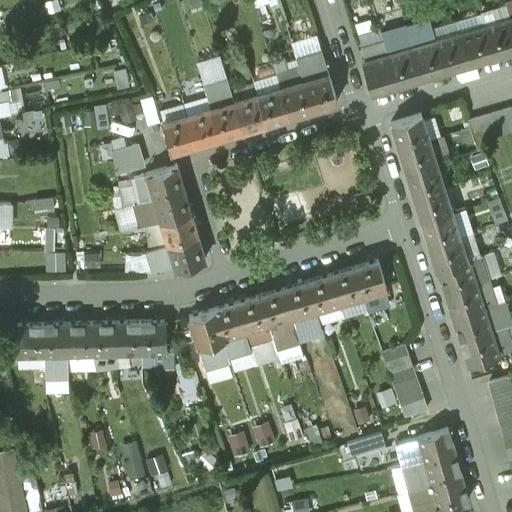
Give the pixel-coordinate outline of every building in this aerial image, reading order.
[(55,0),(52,0),(47,2),(49,10),(58,8),(55,0)] [(511,31),(508,17),(484,24),(493,55),(511,49),(511,31)] [(457,20),(432,27),(436,38),(444,69),(469,62),(460,31),(457,20)] [(460,31),(469,62),(493,55),(484,24),(460,31)] [(436,38),(411,46),(420,77),(444,69),(436,38)] [(384,42),(362,48),(365,59),(362,61),(371,91),(396,84),(387,53),(384,42)] [(387,53),(396,84),(420,77),(411,46),(387,53)] [(4,53),(0,53),(0,64),(9,63),(7,55),(4,53)] [(256,58),(246,61),(257,93),(267,90),(256,58)] [(323,59),(300,67),(303,79),(312,109),(337,102),(328,71),(327,72),(323,59)] [(299,67),(276,73),(280,86),(289,116),(312,109),(303,79),(302,79),(299,67)] [(267,90),(257,93),(265,123),(289,116),(280,86),(267,90)] [(1,90),(0,90),(0,100),(10,99),(8,88),(1,89),(1,90)] [(257,93),(233,100),(242,130),(265,123),(257,93)] [(217,94),(207,97),(210,107),(220,104),(217,94)] [(210,107),(219,137),(242,130),(233,100),(220,104),(210,107)] [(124,102),(112,105),(117,124),(128,121),(124,102)] [(511,105),(468,119),(474,141),(511,129),(511,105)] [(206,108),(187,114),(195,144),(219,137),(210,107),(206,108)] [(68,113),(58,115),(60,126),(70,124),(68,113)] [(421,113),(390,123),(398,148),(429,138),(421,113)] [(187,114),(162,121),(171,151),(195,144),(187,114)] [(429,138),(398,148),(406,172),(436,162),(436,161),(450,157),(443,134),(429,139),(429,138)] [(135,143),(112,150),(116,174),(142,166),(135,143)] [(470,156),(474,168),(487,164),(483,152),(470,156)] [(436,162),(406,172),(413,196),(444,186),(436,162)] [(176,164),(146,173),(133,177),(139,202),(184,188),(176,164)] [(444,186),(413,196),(421,220),(451,211),(444,186)] [(139,202),(133,203),(139,226),(160,220),(161,221),(191,212),(184,188),(139,202)] [(507,219),(499,196),(486,201),(495,224),(507,219)] [(52,197),(35,198),(36,211),(53,210),(52,197)] [(451,211),(421,220),(428,244),(459,235),(451,211)] [(191,212),(161,221),(167,244),(198,235),(191,212)] [(511,234),(507,220),(497,224),(503,239),(511,236),(511,234)] [(459,235),(428,244),(436,269),(438,269),(437,268),(481,254),(473,231),(459,235)] [(198,235),(167,244),(175,269),(205,260),(198,235)] [(47,267),(66,267),(66,249),(47,248),(47,267)] [(481,254),(437,268),(438,269),(445,292),(487,278),(487,279),(489,278),(481,254)] [(378,259),(353,267),(362,297),(363,297),(367,311),(391,304),(386,290),(387,289),(378,259)] [(353,267),(330,274),(339,304),(340,304),(362,297),(353,267)] [(330,274),(307,281),(316,311),(319,323),(344,315),(340,304),(339,304),(330,274)] [(487,278),(445,292),(453,316),(483,306),(484,307),(495,303),(495,302),(487,279),(487,278)] [(307,281),(283,288),(292,318),(316,311),(307,281)] [(283,288),(260,295),(269,325),(292,318),(283,288)] [(260,295),(236,302),(249,344),(273,337),(268,325),(269,325),(260,295)] [(483,306),(453,316),(460,340),(505,326),(511,324),(504,300),(495,302),(495,303),(484,307),(483,306)] [(249,344),(236,302),(213,309),(222,339),(227,355),(250,348),(249,344)] [(213,309),(189,316),(198,346),(222,339),(213,309)] [(165,320),(140,321),(141,352),(155,351),(156,363),(156,367),(174,367),(174,351),(166,351),(165,320)] [(115,321),(91,322),(92,353),(93,353),(96,369),(118,366),(116,353),(115,321)] [(140,321),(115,321),(116,353),(128,352),(128,363),(142,362),(141,352),(140,321)] [(91,322),(66,323),(67,354),(68,354),(71,369),(95,368),(92,353),(91,322)] [(42,323),(17,324),(17,325),(17,351),(18,368),(44,367),(43,355),(42,323)] [(66,323),(42,323),(43,355),(44,367),(45,371),(71,370),(71,369),(68,354),(67,354),(66,323)] [(17,325),(4,326),(5,351),(17,351),(17,325)] [(505,326),(460,340),(468,365),(499,355),(498,354),(510,350),(507,340),(509,339),(505,328),(505,326)] [(404,343),(382,351),(386,362),(408,354),(404,343)] [(408,354),(386,362),(390,373),(411,365),(408,354)] [(411,365),(390,373),(393,383),(415,376),(411,365)] [(182,395),(184,401),(195,398),(194,392),(201,390),(195,372),(176,377),(177,382),(183,380),(187,393),(182,395)] [(508,375),(489,381),(492,392),(511,387),(508,375)] [(415,376),(393,383),(397,394),(419,386),(415,376)] [(419,386),(397,394),(401,405),(423,397),(419,386)] [(511,389),(511,387),(492,392),(495,402),(511,397),(511,389)] [(214,389),(204,392),(207,402),(217,399),(214,389)] [(423,397),(401,405),(405,416),(427,408),(423,397)] [(511,397),(495,402),(498,413),(511,408),(511,397)] [(511,408),(498,413),(501,423),(511,420),(511,408)] [(268,418),(254,423),(262,444),(276,438),(268,418)] [(511,420),(501,423),(504,435),(511,432),(511,420)] [(297,422),(286,426),(290,438),(301,434),(297,422)] [(234,453),(251,448),(245,427),(228,432),(234,453)] [(448,427),(396,441),(403,466),(454,452),(448,427)] [(381,432),(347,442),(350,454),(385,443),(381,432)] [(25,435),(0,440),(0,506),(1,511),(39,511),(40,510),(41,510),(25,435)] [(163,450),(141,454),(138,438),(123,441),(130,476),(166,470),(163,450)] [(454,452),(403,466),(409,490),(461,475),(454,452)] [(461,475),(409,490),(415,511),(421,511),(468,500),(461,475)] [(316,493),(301,497),(304,511),(308,511),(319,509),(316,493)]
